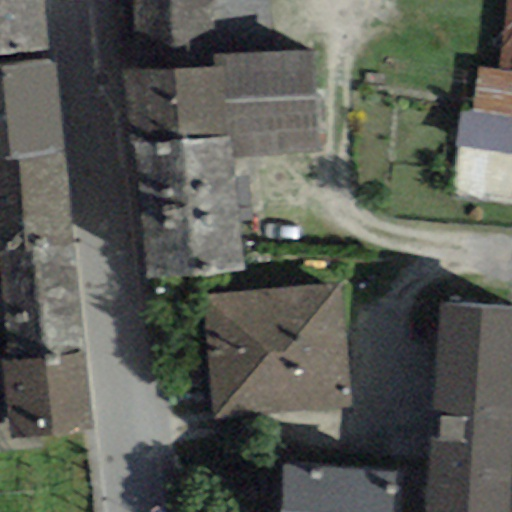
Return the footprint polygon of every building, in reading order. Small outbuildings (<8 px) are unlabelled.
[(43,0),(0,0),(0,67),(51,62),(48,39),(43,0)] [(210,10),(210,0),(131,0),(132,12),(210,10)] [(511,0),(506,0),(497,71),(481,69),(475,111),(511,116),(511,0)] [(211,56),(210,10),(132,12),(133,73),(212,67),(211,56)] [(133,73),(125,74),(131,146),(230,138),(232,158),(318,151),(310,49),(211,56),(212,67),(133,73)] [(0,161),(62,155),(51,62),(0,67),(0,161)] [(511,202),(511,116),(475,111),(462,109),(449,193),(511,202)] [(232,158),(230,138),(131,146),(141,281),(241,273),(232,158)] [(0,254),(72,247),(62,155),(0,161),(0,254)] [(0,265),(11,361),(81,353),(72,247),(0,254),(0,265)] [(340,284),(200,296),(210,420),(350,408),(340,284)] [(508,511),(511,460),(511,307),(439,303),(426,511),(508,511)] [(0,363),(0,369),(10,440),(91,429),(81,353),(11,361),(0,363)] [(396,511),(399,476),(284,466),(280,511),(396,511)]
